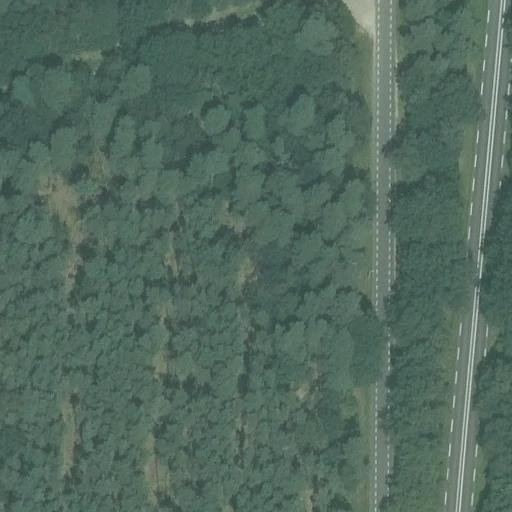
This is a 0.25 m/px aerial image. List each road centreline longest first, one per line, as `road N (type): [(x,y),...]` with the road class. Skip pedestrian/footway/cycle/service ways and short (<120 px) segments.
road 1 (primary): [(456,511),(494,203),(508,0)]
road 2 (tertiary): [(380,511),(385,2)]
road 3 (unclassified): [(0,102),(185,42),(351,1),(385,2)]
